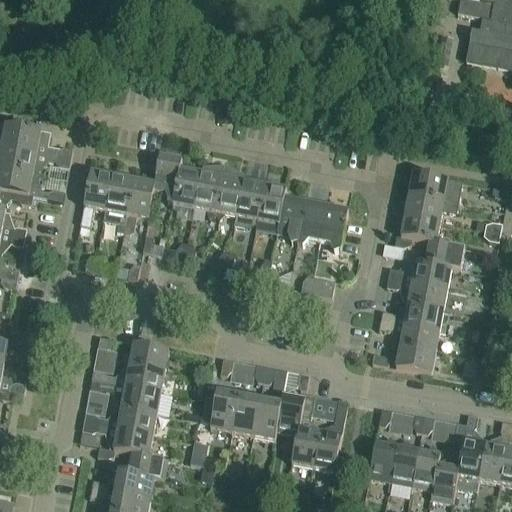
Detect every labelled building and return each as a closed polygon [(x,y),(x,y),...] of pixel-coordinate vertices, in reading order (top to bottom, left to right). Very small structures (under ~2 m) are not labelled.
[(511,0),(448,0),(449,1),(461,4),(458,19),(459,19),(483,24),(482,29),(480,38),(472,37),(466,67),(511,75),(511,0)] [(6,130),(2,151),(71,164),(72,155),(61,153),(57,155),(47,153),(49,138),(6,130)] [(0,174),(38,181),(48,166),(54,167),(60,172),(69,174),(71,164),(2,151),(0,163),(0,174)] [(167,205),(167,209),(171,210),(178,175),(179,175),(181,165),(166,162),(166,159),(159,158),(154,186),(153,196),(154,196),(164,198),(167,205)] [(209,224),(214,222),(223,171),(222,171),(208,172),(208,176),(200,175),(193,213),(204,216),(209,224)] [(225,220),(235,222),(243,183),(237,182),(238,177),(226,172),(223,171),(214,222),(219,226),(225,220)] [(182,211),(193,213),(200,175),(193,173),(192,177),(179,175),(178,175),(173,204),(171,210),(171,213),(176,217),(182,211)] [(0,195),(1,195),(17,199),(33,202),(63,207),(64,197),(54,195),(48,197),(41,196),(38,181),(0,174),(0,195)] [(46,174),(42,192),(60,196),(64,178),(46,174)] [(94,215),(105,217),(112,178),(105,177),(104,179),(90,177),(82,217),(84,217),(89,221),(94,215)] [(119,179),(112,178),(105,217),(103,228),(116,230),(115,237),(123,239),(132,185),(119,182),(119,179)] [(408,200),(458,209),(460,200),(445,197),(447,185),(408,178),(407,185),(411,186),(408,200)] [(248,232),(256,230),(263,190),(250,188),(251,184),(243,183),(235,222),(234,230),(248,232)] [(146,187),(132,185),(123,239),(128,240),(134,232),(136,223),(148,225),(154,196),(153,196),(154,186),(147,184),(146,187)] [(267,228),(277,230),(278,230),(283,204),(284,204),(285,200),(286,191),(278,189),(277,193),(263,190),(256,230),(261,235),(267,228)] [(509,195),(508,195),(493,192),(492,198),(497,203),(507,205),(509,195)] [(0,214),(6,210),(13,204),(16,204),(17,199),(1,195),(0,195),(0,214)] [(33,202),(17,199),(16,204),(21,210),(31,212),(31,209),(33,202)] [(291,249),(297,247),(304,208),(290,205),(291,201),(285,200),(284,204),(283,204),(278,230),(277,230),(276,238),(288,240),(291,249)] [(400,221),(439,228),(441,217),(457,219),(458,209),(408,200),(405,214),(402,213),(400,221)] [(307,244),(319,247),(326,208),(319,207),(318,210),(304,208),(297,247),(301,251),(307,244)] [(326,208),(319,247),(330,249),(334,256),(340,255),(346,224),(347,216),(333,213),(334,209),(326,208)] [(0,239),(25,245),(26,234),(17,232),(12,234),(11,231),(14,230),(10,220),(6,219),(7,218),(0,217),(0,239)] [(440,250),(441,249),(444,244),(437,239),(439,228),(400,221),(399,228),(403,228),(400,241),(400,243),(411,245),(410,246),(412,246),(427,249),(427,248),(440,250)] [(486,229),(484,237),(500,240),(502,229),(493,227),(486,229)] [(489,246),(498,248),(499,248),(500,240),(484,237),(484,241),(489,246)] [(0,261),(3,262),(9,254),(7,252),(10,247),(13,251),(23,253),(25,245),(0,239),(0,261)] [(411,250),(412,246),(410,246),(411,245),(400,243),(400,241),(396,240),(394,250),(404,252),(411,250)] [(149,258),(152,259),(154,248),(152,242),(146,241),(142,257),(149,258)] [(175,263),(184,265),(187,249),(182,248),(177,254),(175,263)] [(450,274),(459,276),(459,277),(466,278),(467,275),(460,274),(464,254),(441,249),(440,250),(427,248),(427,249),(426,254),(417,258),(420,267),(420,268),(450,274)] [(187,249),(184,265),(193,266),(195,256),(193,250),(187,249)] [(217,271),(226,273),(229,257),(223,256),(219,261),(217,271)] [(229,257),(226,273),(236,275),(237,266),(235,259),(229,257)] [(0,282),(1,283),(1,284),(17,286),(19,277),(9,275),(4,276),(3,273),(6,272),(3,262),(0,261),(0,282)] [(85,276),(94,278),(97,262),(91,261),(87,266),(85,276)] [(94,278),(103,280),(105,271),(103,264),(97,262),(94,278)] [(260,280),(268,281),(269,275),(270,275),(272,266),(266,265),(261,270),(260,280)] [(411,289),(446,295),(450,274),(420,268),(420,267),(411,266),(411,268),(404,274),(412,283),(411,289)] [(128,284),(137,287),(140,271),(134,269),(129,275),(128,284)] [(390,274),(388,285),(404,288),(405,280),(401,276),(390,274)] [(269,275),(268,281),(267,291),(276,293),(278,282),(276,276),(270,275),(269,275)] [(301,297),(309,298),(312,283),(307,282),(303,287),(301,297)] [(312,283),(309,298),(332,303),(334,287),(312,283)] [(17,286),(1,284),(0,288),(5,293),(15,295),(17,286)] [(404,288),(388,285),(387,292),(396,294),(398,294),(403,292),(404,288)] [(411,289),(404,288),(403,292),(398,294),(402,309),(442,317),(446,295),(411,289)] [(403,330),(403,331),(438,338),(441,318),(450,320),(450,318),(402,309),(394,320),(392,318),(382,316),(380,327),(396,330),(396,329),(403,330)] [(0,328),(8,330),(10,320),(0,318),(0,328)] [(395,335),(396,330),(380,327),(379,335),(388,337),(395,335)] [(392,342),(395,352),(442,361),(443,360),(434,358),(438,338),(403,331),(401,338),(392,342)] [(98,353),(108,355),(115,351),(116,346),(99,343),(98,353)] [(126,370),(173,378),(173,377),(166,376),(169,356),(134,349),(133,356),(123,359),(126,370)] [(0,372),(9,374),(15,367),(13,365),(17,360),(20,364),(30,366),(32,357),(0,350),(0,372)] [(442,361),(395,352),(388,361),(396,367),(395,375),(430,381),(434,361),(442,362),(442,361)] [(384,361),(374,359),(372,369),(388,371),(389,366),(384,361)] [(220,381),(226,382),(231,376),(232,367),(223,365),(220,381)] [(92,385),(162,398),(165,379),(173,381),(173,378),(126,370),(116,381),(105,380),(102,377),(93,376),(92,385)] [(257,388),(263,390),(267,373),(256,371),(254,381),(257,388)] [(0,395),(1,396),(1,395),(14,397),(24,399),(26,390),(16,388),(10,390),(9,386),(12,385),(9,374),(0,372),(0,395)] [(267,373),(263,390),(269,391),(274,384),(276,374),(267,373)] [(298,388),(300,395),(306,396),(309,381),(300,379),(298,388)] [(118,412),(165,421),(166,420),(158,418),(162,398),(92,385),(90,396),(99,397),(103,396),(114,398),(118,412)] [(229,447),(231,447),(239,399),(232,393),(226,401),(217,400),(211,435),(230,438),(229,447)] [(0,402),(2,405),(12,407),(14,397),(1,395),(1,396),(0,395),(0,402)] [(276,438),(277,438),(297,442),(299,434),(301,435),(303,417),(302,417),(303,416),(304,406),(297,405),(293,396),(283,399),(281,408),(282,408),(276,438)] [(233,439),(253,443),(260,408),(254,407),(250,397),(239,399),(231,447),(232,447),(233,439)] [(304,406),(303,416),(308,417),(313,411),(314,402),(305,400),(304,406)] [(275,447),(277,438),(276,438),(282,408),(281,408),(273,401),(266,409),(260,408),(253,443),(274,447),(272,455),(275,456),(276,447),(275,447)] [(345,424),(348,408),(339,406),(337,416),(339,423),(345,424)] [(83,427),(153,441),(157,421),(165,423),(165,421),(118,412),(111,420),(114,422),(112,425),(97,422),(95,420),(85,418),(83,427)] [(379,430),(384,431),(389,427),(391,417),(381,414),(379,430)] [(415,437),(422,438),(425,423),(415,421),(414,431),(415,437)] [(463,450),(458,475),(459,475),(457,482),(458,482),(456,493),(479,498),(481,486),(479,485),(487,446),(478,440),(477,441),(472,438),(476,433),(477,423),(468,421),(466,430),(466,432),(467,432),(464,446),(463,450)] [(425,423),(422,438),(427,439),(432,435),(434,425),(425,423)] [(143,460),(150,461),(153,441),(83,427),(82,438),(92,440),(95,438),(108,441),(110,445),(107,446),(110,455),(115,455),(125,457),(125,458),(132,459),(143,461),(143,460)] [(310,482),(312,482),(321,434),(313,428),(306,436),(301,435),(299,434),(297,442),(292,470),(312,474),(310,482)] [(479,485),(481,486),(500,489),(511,429),(502,428),(500,436),(502,444),(497,445),(497,444),(487,446),(479,485)] [(457,449),(463,450),(464,446),(467,432),(466,432),(466,430),(458,429),(455,443),(457,449)] [(511,429),(500,489),(511,491),(511,429)] [(321,434),(312,482),(315,483),(316,474),(336,478),(342,443),(335,442),(331,432),(321,434)] [(387,496),(389,497),(399,449),(389,443),(382,451),(376,450),(369,484),(388,488),(387,496)] [(393,489),(411,493),(418,457),(412,456),(408,447),(399,449),(389,497),(391,497),(393,489)] [(411,493),(432,497),(433,497),(439,466),(440,467),(441,458),(430,451),(425,459),(418,457),(411,493)] [(114,462),(115,455),(110,455),(99,453),(97,462),(108,464),(114,462)] [(155,485),(155,486),(164,488),(171,490),(172,486),(165,485),(168,468),(175,469),(176,466),(169,465),(150,461),(143,460),(143,461),(132,459),(132,466),(121,469),(125,479),(125,480),(155,485)] [(433,497),(432,497),(430,505),(429,504),(427,511),(431,511),(433,506),(453,510),(456,493),(458,482),(457,482),(459,475),(458,475),(452,474),(450,465),(440,467),(439,466),(433,497)] [(116,499),(151,505),(155,486),(155,485),(125,480),(125,479),(115,477),(109,486),(118,493),(116,499)] [(93,485),(91,494),(107,497),(108,492),(103,487),(93,485)] [(103,505),(105,511),(149,511),(151,505),(116,499),(116,500),(107,498),(107,497),(91,494),(90,504),(100,506),(103,505)]
